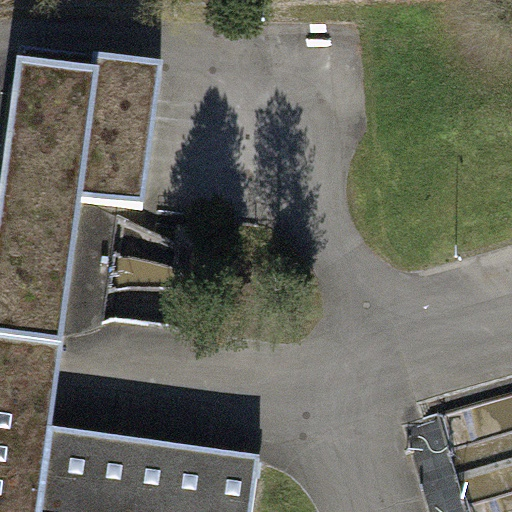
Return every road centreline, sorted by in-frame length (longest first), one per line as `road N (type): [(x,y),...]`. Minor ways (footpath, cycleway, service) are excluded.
road 1 (track): [(0,57),(41,49),(201,61),(269,76),(335,312),(511,268)]
road 2 (track): [(385,511),(335,312)]
